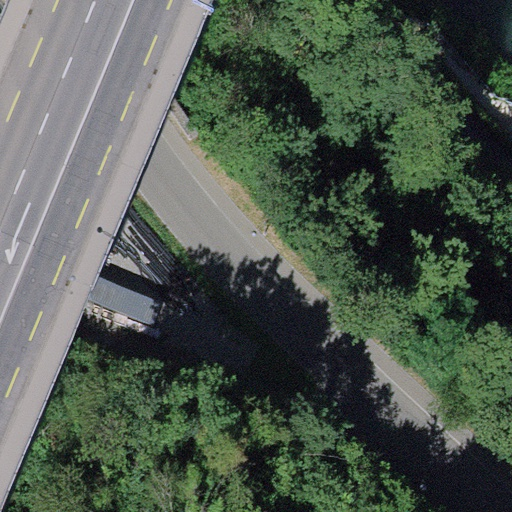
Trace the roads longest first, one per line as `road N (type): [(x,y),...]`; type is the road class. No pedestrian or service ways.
road 1 (residential): [(485,511),(404,436),(158,168),(50,0)]
road 2 (secondary): [(102,0),(0,247)]
road 3 (track): [(511,181),(465,138),(349,0)]
